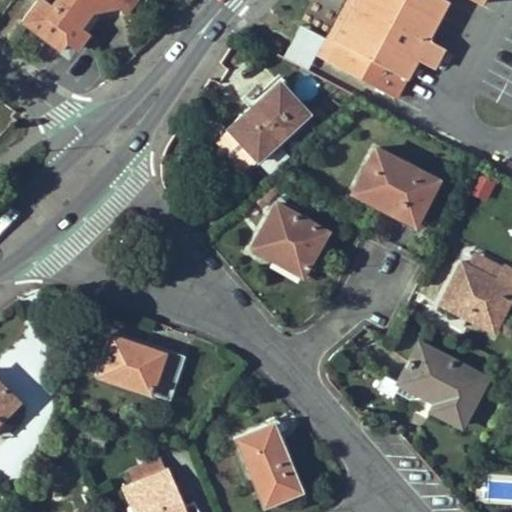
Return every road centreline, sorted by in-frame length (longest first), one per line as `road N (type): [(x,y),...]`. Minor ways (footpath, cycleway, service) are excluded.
road 1 (residential): [(0,241),(237,306)]
road 2 (residential): [(237,306),(107,133)]
road 3 (secondary): [(224,0),(107,133)]
road 4 (residential): [(287,357),(397,495)]
road 5 (secondary): [(107,133),(0,229)]
road 6 (residential): [(287,357),(357,299),(380,253)]
road 7 (residential): [(0,57),(107,133)]
